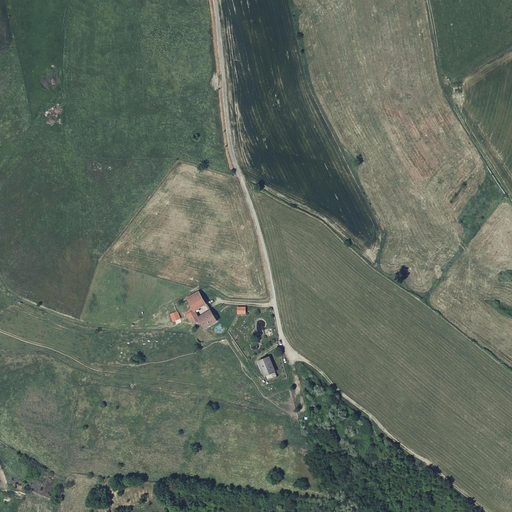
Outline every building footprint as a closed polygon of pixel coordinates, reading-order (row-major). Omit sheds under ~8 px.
[(199,291),(186,298),(191,306),(187,311),(185,312),(190,322),(193,321),(194,323),(200,320),(199,317),(195,311),(206,304),(205,302),(208,300),(205,296),(202,298),(199,291)] [(205,328),(217,320),(210,310),(207,312),(209,316),(201,321),(205,328)] [(177,311),(171,314),(174,322),(181,318),(177,311)] [(200,320),(201,321),(209,316),(207,312),(199,317),(200,320)] [(277,376),(270,356),(260,360),(268,380),(277,376)]
